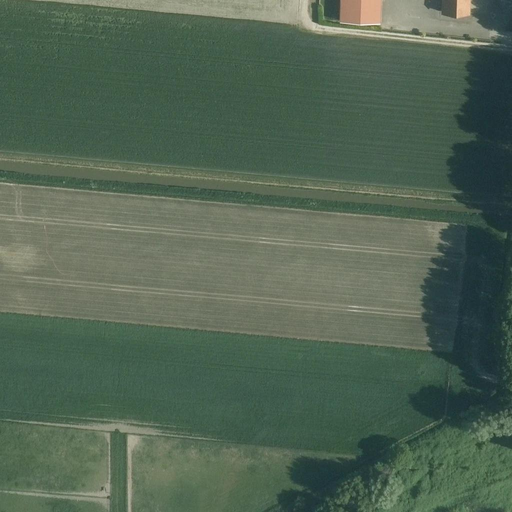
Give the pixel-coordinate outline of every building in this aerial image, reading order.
[(379,21),(379,0),(339,0),(338,19),(379,21)] [(469,13),(468,0),(441,0),(441,12),(469,13)] [(440,438),(432,440),(434,447),(441,445),(440,438)] [(424,471),(431,468),(429,461),(422,463),(424,471)] [(371,490),(394,477),(386,464),(363,476),(371,490)]
